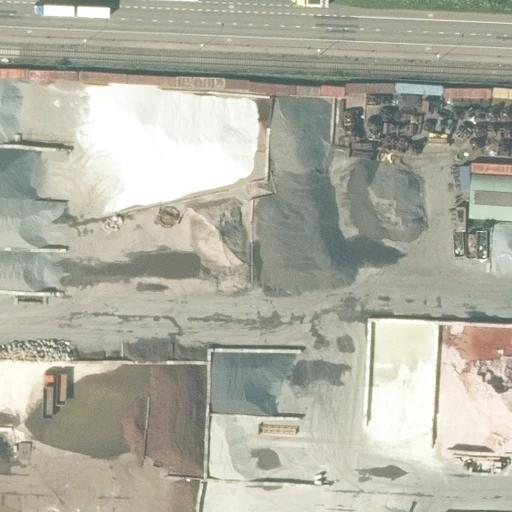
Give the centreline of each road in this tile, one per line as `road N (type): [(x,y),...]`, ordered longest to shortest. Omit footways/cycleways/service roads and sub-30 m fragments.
road 1 (unclassified): [(0,14),(511,36)]
road 2 (unknown): [(0,475),(103,478),(403,431)]
road 3 (unknown): [(0,319),(403,303)]
road 4 (unknown): [(403,303),(403,431)]
